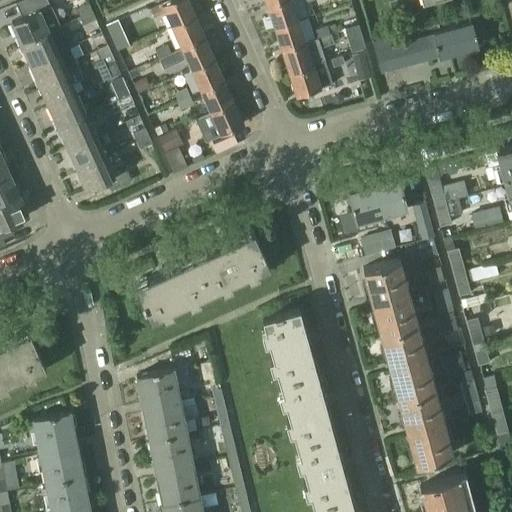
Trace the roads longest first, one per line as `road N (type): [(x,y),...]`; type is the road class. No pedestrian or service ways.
road 1 (residential): [(384,511),(283,144)]
road 2 (residential): [(123,511),(68,242)]
road 3 (residential): [(283,144),(511,80)]
road 4 (residential): [(68,242),(283,144)]
road 5 (residential): [(68,242),(0,87)]
road 6 (residential): [(283,144),(219,0)]
